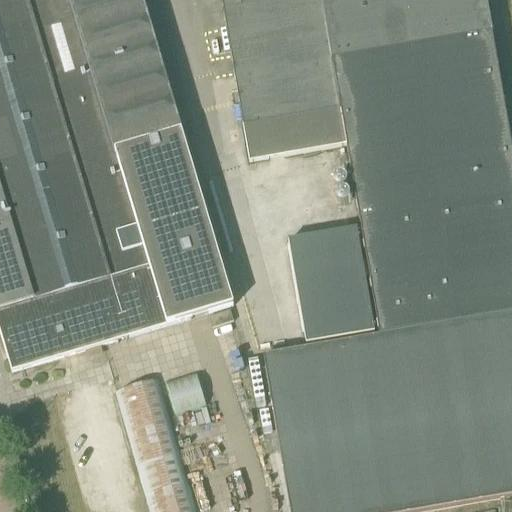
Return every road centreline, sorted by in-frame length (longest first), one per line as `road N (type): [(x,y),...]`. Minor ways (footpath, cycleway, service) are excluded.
road 1 (unknown): [(177,0),(249,294),(238,329),(206,346)]
road 2 (unknown): [(121,511),(91,375)]
